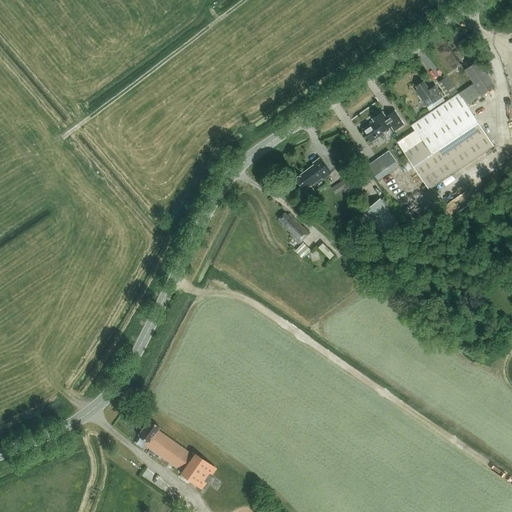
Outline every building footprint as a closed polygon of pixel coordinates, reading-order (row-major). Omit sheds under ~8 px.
[(412,125),(415,130),(398,142),(429,189),(494,145),(467,104),(482,94),(495,86),(478,61),(466,70),(475,83),(459,93),(412,125)] [(439,83),(446,94),(452,90),(445,79),(439,83)] [(416,90),(420,95),(419,96),(421,100),(422,99),(427,107),(443,97),(436,85),(432,88),(430,86),(428,87),(424,82),(417,86),(419,89),(416,90)] [(404,124),(395,111),(386,117),(383,112),(373,119),(375,122),(363,130),(370,140),(391,126),(394,130),(404,124)] [(389,151),(369,165),(379,179),(399,165),(389,151)] [(316,192),(311,186),(324,176),(325,178),(331,173),(320,158),(314,163),(315,164),(296,179),(309,197),(316,192)] [(331,187),(336,194),(356,181),(351,174),(331,187)] [(381,199),(364,211),(383,235),(399,223),(381,199)] [(310,233),(303,226),(303,227),(289,214),(288,215),(285,213),(279,219),(285,225),(284,226),(291,232),(290,234),(299,243),(310,233)] [(331,257),(335,254),(325,241),(321,245),(331,257)] [(311,250),(304,242),(296,251),(303,258),(311,250)] [(365,264),(343,245),(338,251),(372,280),(377,274),(366,263),(365,264)] [(360,278),(352,266),(342,273),(346,279),(337,285),(341,291),(360,278)] [(143,445),(153,451),(150,454),(155,458),(157,454),(182,472),(181,473),(209,494),(223,474),(194,454),(193,455),(157,430),(159,427),(149,420),(138,435),(146,441),(143,445)]
